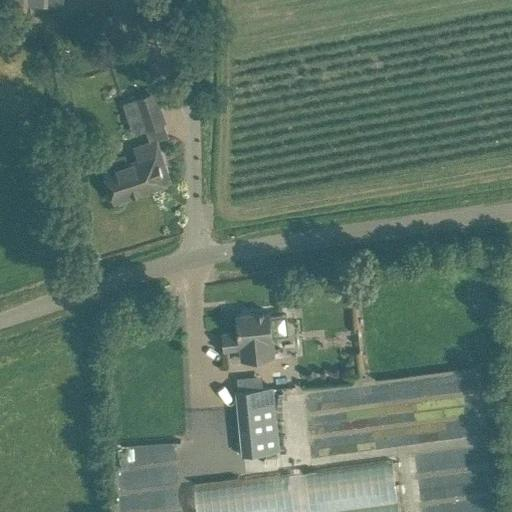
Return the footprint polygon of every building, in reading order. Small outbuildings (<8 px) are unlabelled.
[(146,128),(165,122),(155,92),(136,98),(146,128)] [(162,172),(151,141),(136,147),(139,156),(128,160),(126,153),(102,161),(105,170),(115,199),(160,183),(157,173),(162,172)] [(275,355),(272,336),(289,334),(287,313),(270,315),(270,310),(237,314),(239,331),(223,333),(225,349),(241,347),(242,359),(275,355)] [(480,391),(477,369),(467,370),(469,392),(480,391)] [(237,377),(239,389),(237,389),(243,453),(279,449),(273,385),(263,387),(261,374),(237,377)] [(457,446),(457,471),(485,470),(484,426),(468,427),(468,420),(457,420),(457,417),(445,418),(446,447),(457,446)] [(119,511),(182,511),(175,439),(122,444),(128,508),(119,509),(119,511)] [(199,511),(404,511),(398,458),(196,483),(199,511)]
